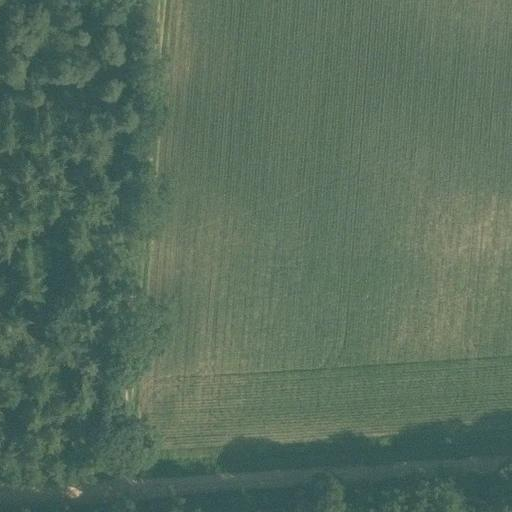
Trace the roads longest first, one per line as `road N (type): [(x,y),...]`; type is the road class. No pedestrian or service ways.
road 1 (track): [(155,0),(123,484)]
road 2 (track): [(123,484),(511,465)]
road 3 (track): [(135,256),(0,242)]
road 4 (track): [(0,491),(123,484)]
